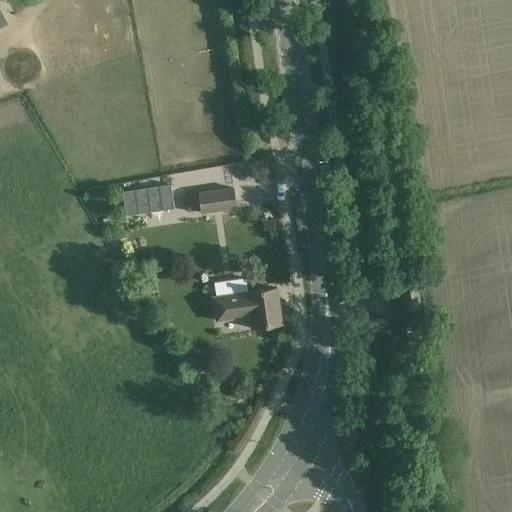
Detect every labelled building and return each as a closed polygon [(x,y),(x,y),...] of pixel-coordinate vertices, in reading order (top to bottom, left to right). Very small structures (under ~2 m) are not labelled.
[(171,185),(127,191),(130,216),(174,210),(171,185)] [(233,187),(232,187),(198,192),(198,194),(185,196),(187,213),(200,211),(201,215),(237,209),(233,187)] [(193,281),(194,296),(227,293),(226,278),(193,281)] [(401,286),(405,312),(421,310),(417,284),(401,286)] [(254,329),(282,325),(277,288),(248,292),(249,297),(224,301),(224,296),(213,297),(217,321),(242,317),(243,322),(249,326),(253,326),(254,329)]
